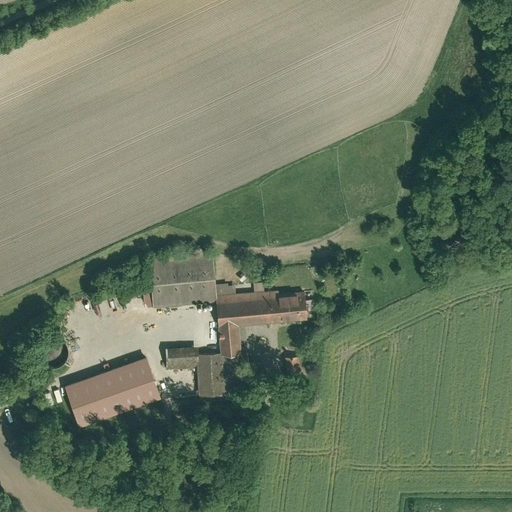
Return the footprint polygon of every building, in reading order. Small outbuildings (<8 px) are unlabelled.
[(214,255),(149,260),(152,303),(217,299),(216,290),(214,255)] [(216,290),(217,299),(220,352),(228,352),(242,351),(241,323),(306,318),(304,291),(278,293),(277,286),(216,290)] [(194,346),(166,348),(167,363),(195,361),(194,354),(194,346)] [(195,361),(197,399),(230,396),(228,352),(220,352),(194,354),(195,361)] [(290,375),(305,374),(304,354),(289,355),(290,375)] [(155,355),(71,380),(84,422),(138,406),(136,400),(141,398),(142,402),(146,400),(147,401),(167,395),(155,355)]
